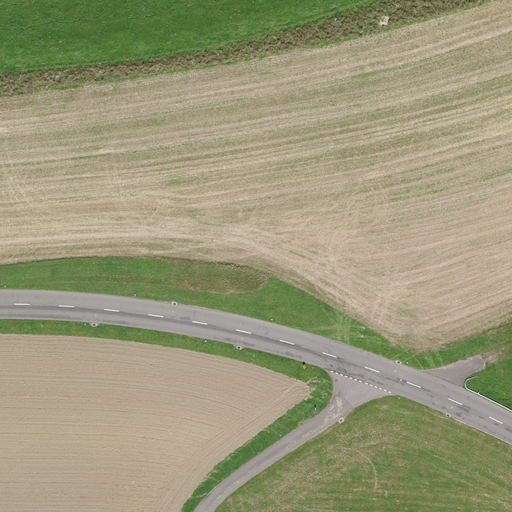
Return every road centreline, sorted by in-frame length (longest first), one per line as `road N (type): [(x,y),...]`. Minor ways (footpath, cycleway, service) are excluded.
road 1 (tertiary): [(511,429),(305,346),(171,317),(0,306)]
road 2 (track): [(369,369),(347,401),(229,482),(204,511)]
